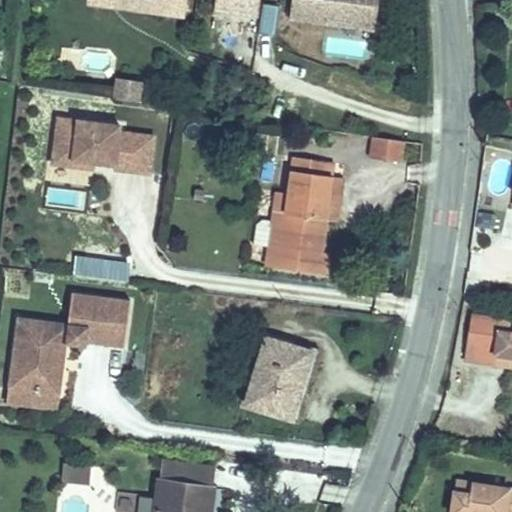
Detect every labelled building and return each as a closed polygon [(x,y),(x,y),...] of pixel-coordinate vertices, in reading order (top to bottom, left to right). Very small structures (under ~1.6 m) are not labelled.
[(156,0),(155,6),(182,10),(183,0),(156,0)] [(296,0),(295,10),(361,20),(364,0),(296,0)] [(377,0),(364,0),(361,20),(374,22),(377,0)] [(138,100),(140,80),(113,78),(112,98),(138,100)] [(49,168),(152,172),(154,122),(51,119),(49,168)] [(399,153),(402,135),(373,130),(370,149),(399,153)] [(275,269),(326,277),(330,255),(322,254),(327,222),(333,177),(335,164),(297,158),(291,195),(286,194),(282,224),(278,250),(275,269)] [(337,223),(344,179),(333,177),(327,222),(337,223)] [(282,224),(286,194),(279,193),(275,223),(282,224)] [(278,250),(282,224),(275,223),(263,221),(258,222),(255,246),(271,249),(278,250)] [(275,269),(278,250),(271,249),(268,268),(275,269)] [(105,274),(127,277),(129,259),(107,257),(105,274)] [(14,383),(66,389),(72,340),(92,342),(92,338),(130,342),(136,295),(77,288),(73,319),(23,313),(14,383)] [(511,312),(503,311),(496,356),(511,358),(511,312)] [(266,332),(254,399),(297,405),(308,339),(266,332)] [(66,389),(14,383),(12,398),(64,404),(66,389)] [(61,463),(60,483),(88,484),(89,465),(61,463)] [(511,511),(511,479),(467,473),(461,511),(478,511),(479,509),(498,511),(511,511)] [(161,477),(156,511),(212,511),(216,483),(161,477)]
